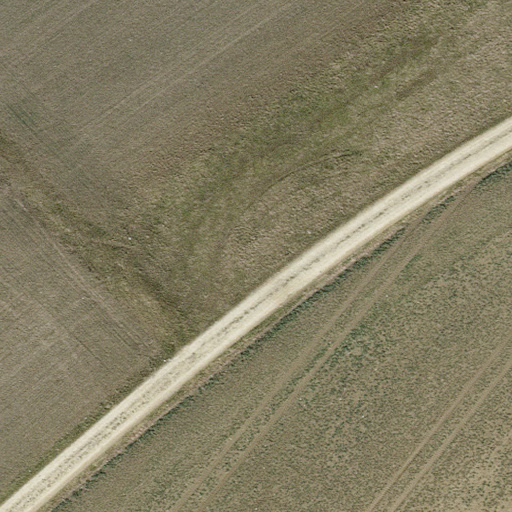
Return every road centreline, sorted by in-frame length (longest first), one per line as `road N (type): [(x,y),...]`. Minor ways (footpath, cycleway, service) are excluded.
road 1 (track): [(511,133),(373,223),(198,356),(18,511)]
road 2 (track): [(0,154),(198,356)]
